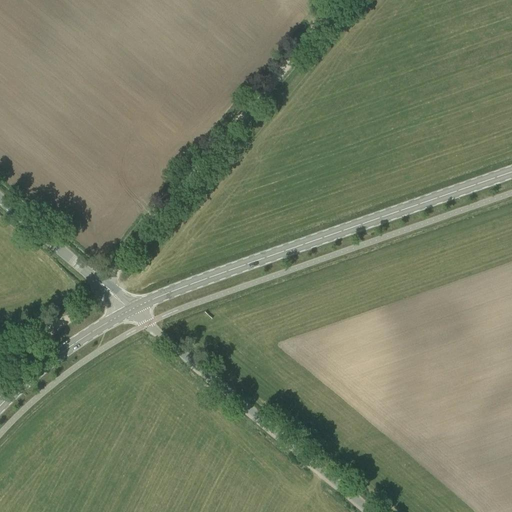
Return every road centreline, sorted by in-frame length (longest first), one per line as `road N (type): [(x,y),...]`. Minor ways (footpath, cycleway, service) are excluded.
road 1 (primary): [(131,310),(511,172)]
road 2 (track): [(103,286),(340,0)]
road 3 (unclassified): [(369,511),(131,310)]
road 4 (unclassified): [(131,310),(0,199)]
road 5 (primary): [(0,405),(46,364),(131,310)]
